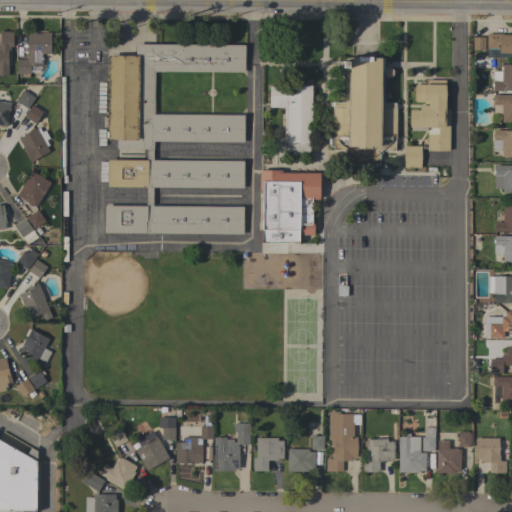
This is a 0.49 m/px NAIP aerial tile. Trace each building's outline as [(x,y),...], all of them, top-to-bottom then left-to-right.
[(0,31),(12,31),(12,47),(10,47),(10,50),(7,50),(7,67),(8,67),(8,76),(0,76),(0,31)] [(23,74),(23,73),(16,73),(16,59),(26,59),(26,35),(30,35),(30,34),(41,34),(41,32),(50,32),(50,54),(41,54),(41,56),(42,56),(42,66),(29,66),(29,73),(29,77),(23,77),(23,76),(22,76),(22,74),(23,74)] [(511,35),(511,53),(498,53),(498,48),(486,48),(486,33),(499,33),(499,35),(511,35)] [(484,37),(484,50),(472,50),(472,37),(484,37)] [(244,72),(154,71),(154,114),(243,115),(243,142),(153,141),(153,160),(243,161),(243,188),(152,187),(152,206),(242,207),(242,234),(103,233),(104,206),(145,206),(145,187),(106,187),(107,160),(146,160),(146,149),(116,149),(116,140),(106,140),(107,55),(135,56),(135,44),(244,45),(244,72)] [(341,74),(341,61),(345,61),(345,58),(384,58),(384,62),(386,62),(386,67),(389,68),(393,71),(393,74),(389,78),(385,77),(383,75),(383,103),(395,103),(395,108),(396,108),(396,138),(394,138),(394,150),(379,150),(379,165),(348,165),(348,150),(333,150),(333,147),(329,147),(329,137),(332,137),(332,102),(345,102),(345,74),(341,74)] [(511,91),(492,91),(492,71),(501,71),(501,64),(511,64),(511,91)] [(311,137),(309,137),(309,153),(300,153),(300,155),(278,155),(278,137),(283,137),(284,107),(268,107),(269,86),(296,86),(296,79),(312,79),(311,137)] [(426,150),(426,131),(410,131),(410,127),(409,127),(409,110),(419,110),(419,105),(423,105),(424,102),(414,102),(415,84),(426,84),(426,80),(445,80),(444,109),(449,109),(448,151),(426,150)] [(34,97),(27,109),(16,101),(23,90),(34,97)] [(511,95),(511,122),(501,122),(501,105),(492,105),(492,95),(511,95)] [(0,101),(10,103),(7,126),(0,125),(0,101)] [(42,112),(34,124),(24,117),(31,105),(42,112)] [(36,129),(39,128),(41,132),(44,130),(49,138),(45,140),(48,145),(46,147),(49,152),(33,160),(33,161),(31,162),(18,138),(36,128),(36,129)] [(501,150),(493,150),(493,130),(503,130),(503,131),(511,131),(511,157),(501,157),(501,150)] [(420,168),(403,168),(403,146),(420,146),(420,168)] [(511,165),(511,192),(502,192),(502,189),(493,189),(493,165),(511,165)] [(319,199),(314,199),(313,235),(298,234),(298,243),(260,243),(260,230),(259,230),(259,170),(281,170),(281,173),(319,173),(319,199)] [(31,171),(50,183),(35,207),(16,195),(31,171)] [(494,222),(502,222),(502,206),(511,206),(511,232),(494,232),(494,222)] [(36,210),(44,221),(33,229),(25,218),(36,210)] [(21,237),(13,226),(24,219),(32,230),(21,237)] [(511,236),(511,262),(502,262),(502,256),(501,256),(501,254),(493,254),(493,236),(511,236)] [(15,262),(23,251),(27,254),(30,249),(37,254),(26,270),(15,262)] [(46,267),(38,278),(27,271),(35,259),(46,267)] [(0,260),(6,261),(6,263),(11,264),(7,289),(0,287),(0,260)] [(493,294),(492,294),(492,293),(488,293),(488,280),(492,280),(493,276),(511,276),(511,303),(493,303),(493,294)] [(51,317),(43,321),(41,314),(28,319),(18,294),(27,290),(26,287),(37,283),(51,317)] [(511,311),(511,331),(503,331),(503,338),(488,337),(488,323),(500,323),(500,316),(504,316),(504,311),(511,311)] [(43,348),(50,352),(44,363),(38,359),(36,362),(18,352),(22,345),(30,329),(48,339),(43,348)] [(511,365),(501,365),(501,373),(489,373),(489,358),(501,359),(502,354),(505,354),(505,346),(511,346),(511,365)] [(6,383),(6,386),(4,387),(5,390),(0,391),(0,360),(4,359),(9,375),(9,374),(11,382),(6,383)] [(38,370),(38,371),(41,369),(44,374),(41,376),(45,381),(34,389),(27,378),(38,370)] [(511,376),(511,409),(509,409),(509,403),(500,403),(501,386),(491,385),(492,376),(511,376)] [(33,389),(32,390),(35,394),(30,398),(27,394),(22,397),(14,386),(26,378),(33,389)] [(328,411),(339,411),(339,413),(351,414),(351,423),(353,423),(353,437),(356,437),(356,458),(351,458),(351,461),(342,460),(342,471),(326,471),(326,459),(331,459),(331,453),(332,453),(332,446),(330,446),(330,439),(328,439),(328,411)] [(174,439),(161,439),(161,428),(158,428),(158,417),(174,417),(174,439)] [(224,437),(224,439),(232,439),(232,443),(236,443),(235,433),(233,433),(233,423),(248,423),(248,444),(235,444),(236,447),(238,447),(238,469),(233,469),(233,470),(214,471),(213,437),(224,437)] [(199,426),(212,427),(212,439),(199,439),(199,426)] [(421,451),(421,437),(424,437),(424,427),(434,427),(434,451),(421,451)] [(126,440),(114,447),(108,436),(120,429),(126,440)] [(139,447),(135,440),(152,430),(168,457),(146,470),(134,450),(138,448),(139,447)] [(468,431),(468,433),(470,433),(469,447),(457,447),(457,431),(468,431)] [(404,436),(404,433),(409,433),(409,436),(419,437),(419,453),(425,453),(424,471),(419,470),(419,473),(397,472),(398,436),(404,436)] [(310,435),(323,435),(323,449),(310,450),(310,435)] [(175,443),(183,443),(183,437),(196,437),(196,445),(201,445),(201,462),(193,462),(193,463),(175,463),(175,443)] [(277,438),(277,440),(283,440),(283,458),(277,458),(277,460),(267,460),(267,471),(252,471),(252,458),(255,458),(255,438),(277,438)] [(366,439),(376,439),(376,438),(387,438),(387,441),(393,441),(393,460),(388,460),(388,461),(379,461),(379,472),(362,472),(362,459),(366,459),(366,439)] [(498,438),(498,454),(499,454),(499,461),(505,461),(505,473),(489,473),(489,462),(479,462),(479,459),(475,459),(475,438),(498,438)] [(36,464),(39,464),(39,470),(36,470),(36,511),(22,511),(0,511),(0,440),(26,455),(30,448),(36,451),(35,461),(36,461),(36,464)] [(436,440),(447,440),(447,449),(452,449),(452,448),(457,448),(457,449),(460,449),(460,470),(454,470),(454,473),(436,472),(436,449),(436,440)] [(286,449),(307,449),(307,452),(314,452),(314,471),(286,471),(286,449)] [(133,471),(134,472),(124,491),(104,480),(105,478),(98,474),(104,464),(111,468),(115,461),(117,462),(120,457),(134,465),(135,467),(133,471)] [(103,480),(97,491),(85,485),(82,484),(82,483),(80,482),(87,471),(103,480)] [(84,511),(84,497),(92,497),(92,494),(114,494),(114,500),(117,500),(116,511),(84,511)]
